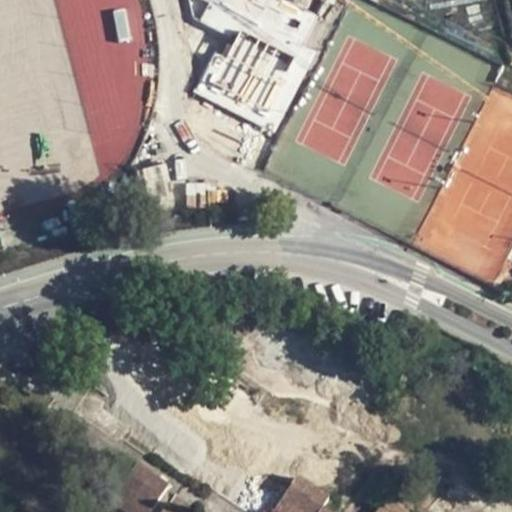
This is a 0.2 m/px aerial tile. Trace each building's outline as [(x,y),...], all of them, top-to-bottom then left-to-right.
[(322,57),(233,7),(185,90),(280,138),(322,57)] [(108,337),(86,371),(113,388),(99,410),(157,448),(153,453),(186,475),(187,473),(244,511),(324,511),(322,510),(328,500),(296,478),(289,488),(189,421),(179,437),(144,413),(168,378),(108,337)] [(388,383),(399,367),(386,358),(375,374),(388,383)] [(110,504),(121,511),(152,511),(168,489),(136,467),(110,504)] [(402,511),(385,500),(376,511),(402,511)]
